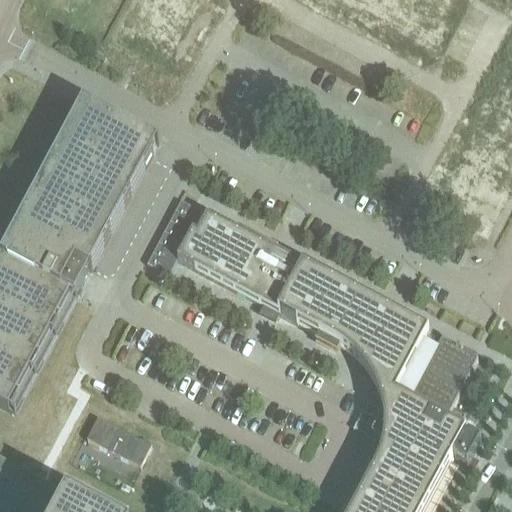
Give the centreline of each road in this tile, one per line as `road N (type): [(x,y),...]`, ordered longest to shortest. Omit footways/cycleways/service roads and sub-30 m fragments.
road 1 (residential): [(488,297),(196,145)]
road 2 (residential): [(196,145),(0,38)]
road 3 (residential): [(196,145),(111,300)]
road 4 (residential): [(196,145),(272,0)]
